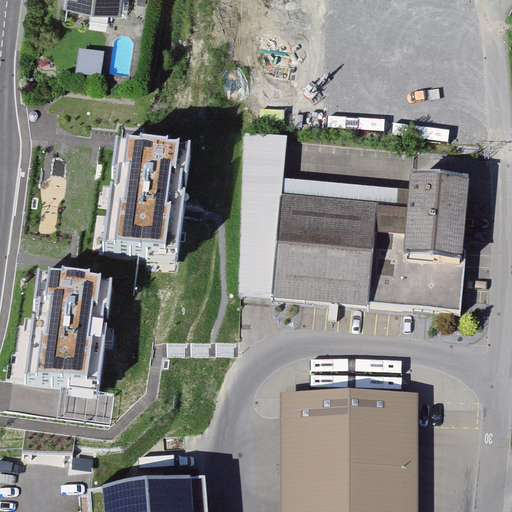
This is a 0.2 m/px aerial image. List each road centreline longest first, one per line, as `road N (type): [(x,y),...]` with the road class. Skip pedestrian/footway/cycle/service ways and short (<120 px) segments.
road 1 (residential): [(489,8),(508,261),(501,378)]
road 2 (residential): [(228,453),(230,410),(244,378),(287,347),(335,343),(446,357),(501,378)]
